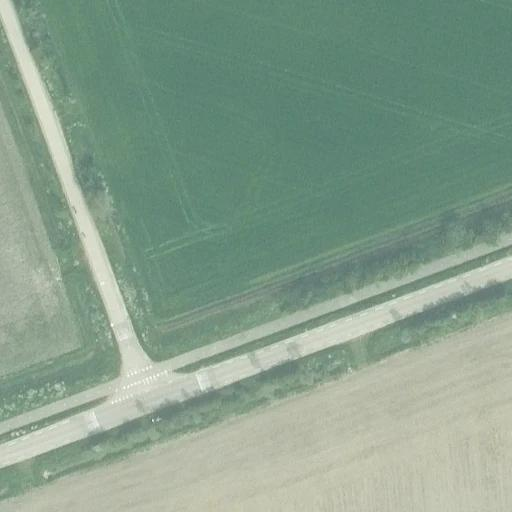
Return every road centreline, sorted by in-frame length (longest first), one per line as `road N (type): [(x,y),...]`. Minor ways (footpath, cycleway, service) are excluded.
road 1 (unclassified): [(148,401),(1,0)]
road 2 (tertiary): [(148,401),(511,266)]
road 3 (tertiary): [(0,456),(148,401)]
